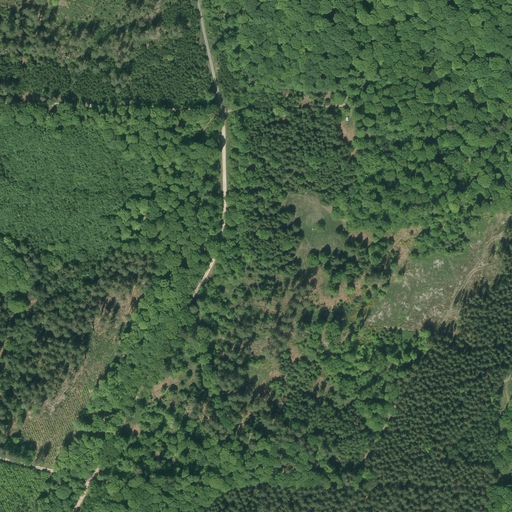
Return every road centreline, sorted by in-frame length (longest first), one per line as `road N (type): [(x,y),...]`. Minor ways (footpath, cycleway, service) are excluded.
road 1 (track): [(0,103),(221,112),(511,101)]
road 2 (track): [(440,511),(414,485),(91,481)]
